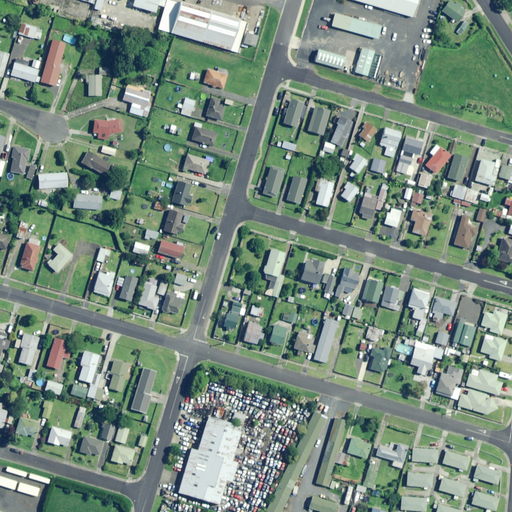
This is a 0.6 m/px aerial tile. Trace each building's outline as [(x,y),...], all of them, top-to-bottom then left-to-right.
[(78,0),(79,0),(94,5),(92,8),(100,11),(103,0),(78,0)] [(162,0),(138,0),(136,6),(158,13),(162,0)] [(244,19),(181,0),(180,0),(171,30),(234,49),(244,19)] [(328,1),(325,0),(318,0),(317,3),(314,2),(304,37),(317,41),(324,19),(321,18),(323,11),(328,13),(331,5),(327,4),(328,1)] [(338,0),(336,8),(345,10),(346,5),(347,5),(349,1),(345,0),(338,0)] [(418,0),(355,0),(414,17),(418,0)] [(464,11),(448,0),(440,12),(451,19),(449,21),(452,23),(453,21),(456,23),(464,11)] [(335,13),(331,26),(377,38),(380,25),(335,13)] [(468,23),(463,20),(454,31),(459,35),(468,23)] [(20,24),(17,35),(33,39),(33,38),(39,39),(41,29),(20,24)] [(258,31),(246,27),(241,43),(253,47),(258,31)] [(64,44),(51,40),(39,82),(54,86),(59,68),(57,68),(64,44)] [(374,50),(362,47),(354,74),(367,77),(374,50)] [(346,56),(320,49),(316,63),(342,70),(346,56)] [(8,54),(0,51),(0,77),(1,77),(8,54)] [(39,62),(32,60),(30,66),(37,68),(39,62)] [(37,70),(14,63),(10,75),(33,82),(37,70)] [(211,86),(211,87),(215,88),(215,87),(222,89),(226,75),(206,69),(202,83),(211,86)] [(189,72),(187,79),(198,81),(200,75),(189,72)] [(99,96),(100,75),(84,75),(84,83),(87,83),(87,96),(99,96)] [(140,92),(125,87),(121,100),(131,103),(128,112),(146,118),(149,106),(146,105),(150,92),(140,89),(140,92)] [(218,99),(210,97),(205,116),(220,121),(223,108),(216,107),(218,99)] [(194,102),(184,98),(182,104),(180,104),(178,110),(181,111),(180,113),(188,117),(194,102)] [(298,118),(300,119),(303,109),(301,108),(303,104),(290,100),(287,106),(285,105),(282,113),(285,114),(282,123),(295,127),(298,118)] [(329,111),(314,107),(307,131),(321,135),(329,111)] [(121,132),(119,118),(107,121),(93,119),(93,128),(90,128),(90,133),(97,134),(96,139),(107,140),(107,135),(121,132)] [(329,143),(340,147),(344,138),(346,139),(348,134),(346,133),(350,122),(339,118),(329,143)] [(375,130),(365,123),(361,129),(362,129),(357,136),(367,142),(375,130)] [(216,133),(194,127),(190,140),(212,147),(216,133)] [(400,132),(383,127),(378,145),(386,147),(383,155),(392,158),(400,132)] [(422,143),(405,138),(401,151),(418,156),(422,143)] [(334,146),(324,142),(321,150),(331,154),(334,146)] [(450,155),(437,145),(432,152),(434,153),(424,166),(435,174),(450,155)] [(115,150),(102,146),(100,152),(113,156),(115,150)] [(28,150),(13,147),(11,157),(13,157),(9,172),(22,175),(25,160),(26,160),(28,150)] [(109,164),(87,152),(81,164),(103,176),(109,164)] [(208,160),(186,153),(181,171),(185,172),(186,170),(204,175),(208,160)] [(366,161),(355,154),(351,160),(353,161),(348,168),(357,174),(366,161)] [(467,158),(454,154),(447,178),(459,182),(467,158)] [(411,158),(400,155),(398,162),(409,166),(411,158)] [(384,162),(373,159),(370,170),(381,173),(384,162)] [(474,181),(491,186),(492,182),(493,182),(495,176),(490,175),(493,163),(480,159),(474,181)] [(511,168),(501,164),(497,177),(507,181),(505,187),(511,189),(511,168)] [(35,167),(29,165),(25,178),(31,180),(35,167)] [(269,169),(262,194),(275,198),(282,173),(269,169)] [(66,187),(65,173),(36,175),(37,189),(66,187)] [(431,176),(420,173),(416,186),(427,189),(431,176)] [(305,180),(293,176),(286,201),(298,204),(305,180)] [(332,183),(315,179),(312,191),(317,192),(314,204),(326,207),(332,183)] [(190,186),(177,182),(171,202),(187,207),(191,196),(187,195),(190,186)] [(340,196),(348,202),(355,194),(356,195),(359,191),(347,182),(343,188),(345,189),(340,196)] [(390,183),(386,182),(385,184),(382,183),(376,199),(383,202),(390,183)] [(476,192),(453,185),(450,196),(454,197),(452,202),(468,208),(470,202),(473,203),(476,192)] [(492,188),(489,187),(486,196),(480,194),(478,200),(488,202),(492,188)] [(121,191),(111,188),(108,198),(118,201),(121,191)] [(364,193),(358,212),(361,213),(360,218),(369,220),(376,197),(364,193)] [(422,195),(413,193),(410,201),(420,204),(422,195)] [(100,197),(73,194),(72,202),(71,202),(70,208),(99,210),(100,197)] [(511,200),(505,198),(503,204),(509,206),(506,215),(511,216),(511,200)] [(165,204),(155,201),(153,209),(163,211),(165,204)] [(400,211),(390,208),(389,213),(386,213),(383,224),(395,228),(400,211)] [(432,215),(413,208),(409,220),(414,222),(411,232),(424,237),(432,215)] [(485,210),(479,208),(475,220),(482,222),(485,210)] [(181,214),(167,210),(162,231),(176,235),(176,232),(180,233),(182,225),(179,224),(181,214)] [(467,217),(460,215),(452,245),(467,249),(470,236),(474,237),(476,227),(466,224),(467,217)] [(26,224),(20,222),(15,237),(22,239),(26,224)] [(157,232),(145,229),(143,239),(148,240),(149,237),(155,239),(157,232)] [(8,236),(0,233),(0,249),(4,250),(8,236)] [(511,240),(502,237),(495,259),(511,264),(511,240)] [(182,247),(160,240),(156,252),(178,259),(182,247)] [(149,245),(135,241),(131,252),(145,256),(149,245)] [(39,246),(25,242),(18,267),(32,271),(39,246)] [(71,256),(57,243),(52,250),(57,254),(47,265),(56,273),(71,256)] [(106,250),(99,248),(95,260),(102,263),(106,250)] [(269,281),(267,288),(271,290),(269,295),(276,298),(283,275),(278,274),(284,254),(270,249),(262,273),(265,274),(264,279),(269,281)] [(308,282),(307,287),(317,289),(318,288),(323,289),(322,293),(323,293),(322,297),(328,299),(329,294),(330,295),(334,278),(327,276),(326,282),(318,280),(323,261),(312,258),(310,264),(304,262),(299,280),(308,282)] [(353,271),(344,268),(338,288),(337,287),(334,297),(340,299),(344,287),(354,290),(359,276),(352,274),(353,271)] [(113,274),(106,271),(105,275),(97,272),(92,292),(107,296),(113,274)] [(185,276),(176,274),(173,283),(183,286),(185,276)] [(156,281),(149,279),(148,283),(144,282),(137,304),(146,307),(146,308),(154,310),(157,298),(152,297),(156,281)] [(167,282),(161,280),(157,294),(163,296),(167,282)] [(382,284),(369,280),(368,283),(366,283),(361,299),(376,303),(382,284)] [(408,292),(385,285),(379,305),(388,308),(389,305),(393,306),(396,298),(406,301),(408,292)] [(428,293),(412,288),(407,304),(414,307),(411,318),(419,320),(423,308),(424,309),(428,293)] [(175,294),(166,291),(160,311),(176,316),(179,306),(181,306),(183,300),(174,297),(175,294)] [(455,302),(436,298),(432,317),(440,319),(442,313),(452,316),(455,302)] [(352,307),(344,304),(341,314),(349,317),(352,307)] [(263,308),(252,305),(249,314),(260,317),(263,308)] [(361,310),(354,307),(351,317),(358,319),(361,310)] [(233,329),(237,315),(227,311),(222,326),(233,329)] [(506,315),(493,311),(492,315),(483,312),(479,325),(489,328),(488,331),(500,335),(506,315)] [(296,316),(283,313),(281,320),(294,323),(296,316)] [(337,322),(324,318),(312,360),(325,363),(337,322)] [(425,321),(420,320),(415,336),(420,337),(425,321)] [(260,326),(247,323),(242,341),(255,344),(257,339),(261,340),(263,334),(259,333),(260,326)] [(458,323),(451,347),(459,349),(460,344),(469,347),(474,328),(458,323)] [(285,329),(273,325),(268,342),(280,346),(285,329)] [(383,330),(368,326),(365,339),(375,341),(376,337),(381,339),(383,330)] [(444,329),(439,328),(434,343),(445,346),(448,335),(443,333),(444,329)] [(5,334),(0,332),(0,353),(1,349),(7,350),(9,341),(3,339),(5,334)] [(38,338),(22,334),(19,346),(21,347),(17,362),(30,365),(38,338)] [(311,336),(307,334),(306,338),(295,335),(292,349),(296,350),(295,355),(301,356),(303,351),(312,354),(314,345),(309,344),(311,336)] [(505,341),(492,337),(491,341),(484,339),(480,352),(489,355),(488,358),(499,361),(505,341)] [(66,342),(53,338),(46,366),(58,369),(61,357),(67,359),(70,351),(64,349),(66,342)] [(442,350),(416,342),(408,364),(418,367),(416,373),(423,375),(425,369),(428,370),(432,357),(439,359),(442,350)] [(390,348),(383,347),(382,351),(372,348),(370,356),(373,357),(369,369),(384,373),(390,348)] [(98,356),(83,351),(79,365),(82,366),(77,379),(90,383),(85,401),(91,403),(93,398),(101,401),(104,390),(96,387),(100,375),(93,373),(98,356)] [(405,353),(401,351),(397,359),(402,361),(405,353)] [(128,364),(113,360),(109,373),(112,374),(108,388),(120,392),(128,364)] [(440,372),(434,393),(456,400),(459,389),(453,387),(454,383),(458,384),(462,370),(453,367),(450,376),(440,372)] [(20,376),(18,384),(23,385),(23,384),(29,386),(31,382),(32,382),(36,370),(29,368),(26,378),(20,376)] [(155,372),(143,368),(130,409),(145,414),(150,395),(149,395),(155,372)] [(498,375),(479,370),(477,376),(468,374),(465,385),(498,395),(501,383),(496,381),(498,375)] [(61,385),(46,380),(43,390),(58,395),(61,385)] [(87,389),(72,384),(68,394),(83,399),(87,389)] [(486,415),(497,408),(490,399),(485,397),(485,394),(468,389),(466,396),(460,394),(457,406),(486,415)] [(52,403),(44,400),(42,407),(43,408),(40,417),(47,419),(52,403)] [(85,409),(79,407),(72,426),(79,428),(85,409)] [(234,412),(231,422),(243,425),(246,415),(234,412)] [(280,511),(325,418),(313,412),(265,511),(280,511)] [(38,423),(19,417),(14,433),(26,436),(26,434),(34,437),(38,423)] [(334,462),(348,467),(350,462),(347,462),(349,455),(337,452),(345,421),(333,417),(315,483),(328,487),(330,477),(330,476),(334,462)] [(242,430),(208,420),(199,450),(192,447),(178,492),(219,504),(242,430)] [(114,426),(104,423),(100,438),(110,441),(114,426)] [(70,432),(51,426),(46,442),(58,445),(58,444),(66,446),(70,432)] [(128,429),(118,426),(114,441),(124,444),(128,429)] [(147,435),(140,433),(137,445),(144,447),(147,435)] [(102,442),(82,436),(78,452),(90,455),(90,453),(98,456),(102,442)] [(361,440),(351,436),(346,453),(366,459),(370,445),(361,442),(361,440)] [(407,446),(397,443),(395,452),(378,447),(375,456),(402,464),(407,446)] [(133,451),(114,445),(109,460),(121,464),(121,462),(129,464),(133,451)] [(411,455),(408,455),(408,460),(410,460),(410,461),(436,463),(436,450),(411,448),(411,455)] [(458,468),(457,471),(461,473),(462,470),(465,471),(469,458),(445,451),(441,463),(458,468)] [(372,488),(377,472),(373,471),(375,462),(370,461),(363,485),(372,488)] [(500,472),(476,465),(472,477),(496,484),(500,472)] [(27,472),(8,467),(6,472),(25,477),(27,472)] [(50,479),(30,473),(29,479),(49,484),(50,479)] [(423,487),(423,489),(427,490),(427,487),(430,487),(431,475),(406,473),(405,486),(423,487)] [(18,481),(0,475),(0,485),(16,490),(18,481)] [(453,495),(451,499),(456,501),(458,496),(461,497),(465,485),(441,478),(437,490),(453,495)] [(40,487),(20,482),(17,492),(38,497),(40,487)] [(485,508),(483,511),(489,511),(490,510),(494,511),(498,499),(474,491),(470,504),(485,508)] [(334,511),(338,502),(312,494),(308,506),(326,511),(334,511)] [(425,498),(400,497),(399,510),(424,511),(425,498)]
